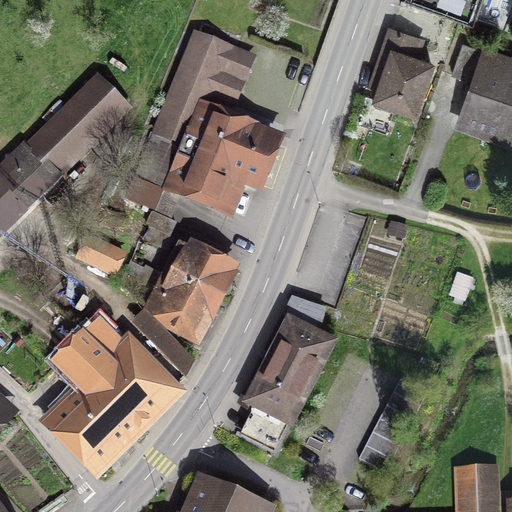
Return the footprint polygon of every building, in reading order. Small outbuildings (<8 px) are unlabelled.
[(474,23),(482,0),(410,0),(410,1),(474,23)] [(198,34),(145,165),(178,179),(174,188),(230,211),(244,176),(260,183),(276,142),(261,136),(260,138),(206,115),(232,49),(198,34)] [(499,137),(511,101),(511,59),(462,41),(450,73),(475,82),(460,123),(499,137)] [(376,97),(378,98),(376,105),(393,111),(395,105),(414,111),(430,63),(384,47),(371,85),(379,88),(376,97)] [(101,71),(26,142),(61,179),(136,106),(101,71)] [(26,142),(0,167),(0,237),(61,179),(26,142)] [(123,276),(130,261),(87,239),(79,256),(123,276)] [(229,277),(189,256),(155,320),(195,341),(229,277)] [(296,302),(252,388),(256,391),(250,402),(261,408),(246,437),(275,452),(330,345),(316,337),(323,311),(296,302)] [(81,336),(55,362),(86,394),(55,424),(96,465),(170,392),(124,346),(115,355),(91,330),(83,338),(81,336)] [(427,394),(400,380),(359,459),(385,473),(427,394)] [(265,511),(202,485),(190,511),(265,511)] [(495,511),(495,492),(459,493),(459,511),(495,511)]
